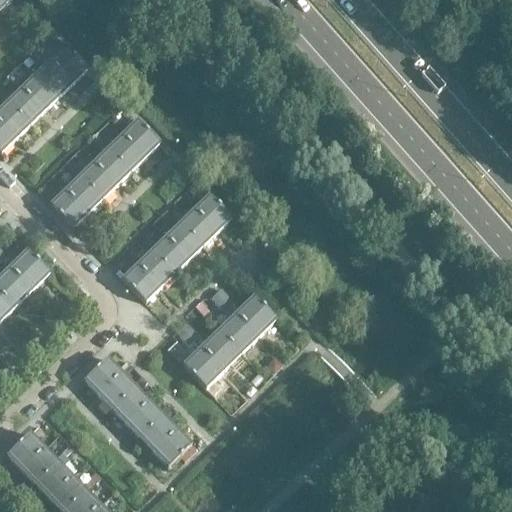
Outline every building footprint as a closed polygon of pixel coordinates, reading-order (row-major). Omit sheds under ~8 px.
[(14,0),(0,0),(0,13),(0,14),(14,0)] [(87,74),(76,63),(76,62),(74,60),(73,60),(65,51),(50,66),(72,88),(87,74)] [(72,88),(50,66),(36,80),(58,102),(72,88)] [(58,102),(36,80),(22,93),(44,116),(58,102)] [(44,116),(22,93),(7,107),(29,130),(44,116)] [(29,130),(7,107),(0,114),(0,127),(15,143),(29,130)] [(159,148),(148,137),(146,134),(145,134),(137,126),(122,140),(144,163),(159,148)] [(15,143),(0,127),(0,157),(0,158),(15,143)] [(144,163),(122,140),(108,154),(130,177),(144,163)] [(130,177),(108,154),(94,168),(116,190),(130,177)] [(116,190),(94,168),(80,182),(101,204),(116,190)] [(101,204),(80,182),(65,195),(87,218),(101,204)] [(87,218),(65,195),(51,210),(59,218),(58,219),(61,221),(73,232),(87,218)] [(231,223),(220,211),(221,211),(218,208),(218,209),(209,200),(195,214),(217,237),(231,223)] [(217,237),(195,214),(180,228),(202,251),(217,237)] [(202,251),(180,228),(166,242),(188,265),(202,251)] [(188,265),(166,242),(152,256),(174,278),(188,265)] [(50,278),(40,267),(39,266),(36,263),(28,255),(10,272),(32,295),(50,278)] [(174,278),(152,256),(138,270),(159,292),(174,278)] [(159,292),(138,270),(123,284),(131,292),(131,293),(133,296),(134,295),(145,307),(159,292)] [(32,295),(10,272),(0,282),(0,297),(14,312),(32,295)] [(217,308),(226,299),(220,293),(211,302),(217,308)] [(0,325),(14,312),(0,297),(0,325)] [(223,315),(233,305),(226,299),(217,308),(223,315)] [(276,324),(265,312),(266,312),(263,309),(262,310),(254,301),(236,319),(258,341),(276,324)] [(201,305),(195,312),(204,320),(210,314),(201,305)] [(258,341),(236,319),(219,336),(241,358),(258,341)] [(182,342),(192,333),(185,327),(176,336),(182,342)] [(188,349),(198,339),(192,333),(182,342),(188,349)] [(241,358),(219,336),(201,352),(223,375),(241,358)] [(223,375),(201,352),(183,370),(192,379),(191,379),(194,382),(194,381),(205,393),(223,375)] [(99,400),(121,378),(107,363),(99,371),(98,371),(95,374),(96,374),(84,385),(99,400)] [(113,414),(135,392),(121,378),(99,400),(113,414)] [(126,428),(149,406),(135,392),(113,414),(126,428)] [(140,443),(163,421),(149,406),(126,428),(140,443)] [(154,457),(177,435),(163,421),(140,443),(154,457)] [(183,458),(191,450),(177,435),(154,457),(168,472),(180,460),(180,461),(183,458)] [(22,475),(44,453),(30,438),(18,449),(15,451),(16,452),(7,460),(22,475)] [(35,489),(58,467),(44,453),(22,475),(35,489)] [(49,503),(72,481),(58,467),(35,489),(49,503)] [(95,476),(87,484),(92,489),(100,482),(95,476)] [(58,511),(68,511),(86,495),(72,481),(49,503),(58,511)] [(97,511),(100,509),(86,495),(68,511),(97,511)]
